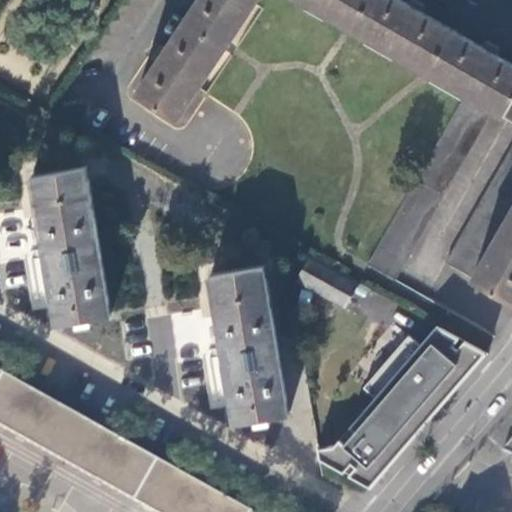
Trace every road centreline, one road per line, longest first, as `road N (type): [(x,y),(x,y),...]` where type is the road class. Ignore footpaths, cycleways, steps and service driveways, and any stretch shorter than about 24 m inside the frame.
road 1 (residential): [(361,511),(0,310)]
road 2 (residential): [(511,367),(390,511)]
